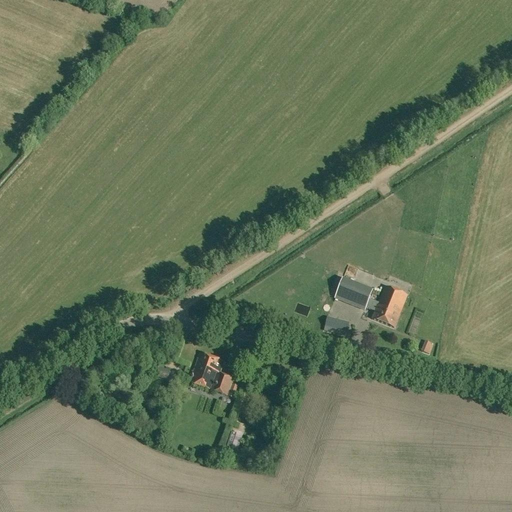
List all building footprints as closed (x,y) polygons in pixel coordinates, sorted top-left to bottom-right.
[(372,320),(394,329),(407,296),(385,287),(378,304),(369,300),(371,296),(341,284),(335,299),(365,311),(366,308),(375,312),(372,320)] [(324,330),(346,335),(349,323),(327,318),(324,330)] [(432,344),(425,342),(422,351),(429,354),(432,344)] [(190,384),(235,399),(239,387),(233,384),(234,380),(220,375),(224,362),(200,354),(190,384)] [(231,433),(227,448),(231,450),(236,435),(231,433)]
